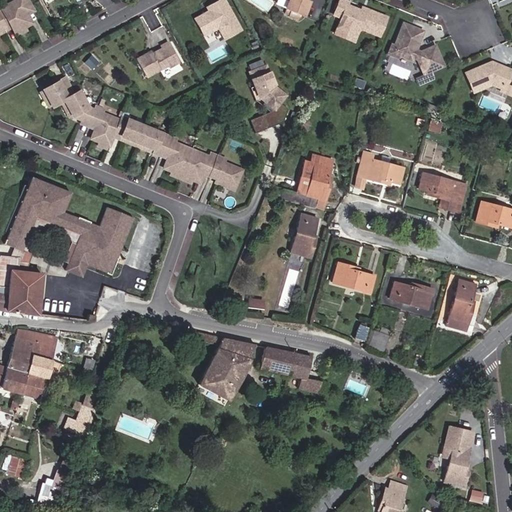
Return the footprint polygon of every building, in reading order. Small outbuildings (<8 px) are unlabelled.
[(0,29),(10,24),(11,27),(14,33),(16,32),(24,28),(31,24),(27,17),(25,13),(32,10),(27,0),(16,0),(0,9),(0,29)] [(241,30),(224,0),(219,0),(206,7),(208,11),(209,13),(206,15),(204,14),(194,19),(203,36),(217,28),(224,40),(241,30)] [(287,0),(284,8),(285,9),(290,11),(288,15),(287,17),(297,21),(299,15),(303,16),(309,2),(303,0),(287,0)] [(378,36),(386,18),(365,9),(364,12),(360,11),(346,5),(347,2),(343,0),(338,0),(333,14),(340,18),(338,23),(340,28),(352,33),(357,31),(358,28),(378,36)] [(353,41),(357,31),(352,33),(340,28),(338,23),(334,33),(353,41)] [(415,51),(423,31),(403,23),(394,45),(391,44),(387,54),(397,58),(398,55),(411,61),(412,58),(417,59),(423,74),(442,66),(434,46),(419,52),(415,51)] [(0,33),(11,27),(10,24),(0,29),(0,33)] [(168,68),(179,62),(168,42),(160,46),(162,49),(151,54),(147,57),(145,54),(136,60),(145,77),(167,66),(168,68)] [(93,69),(99,61),(92,55),(85,62),(93,69)] [(510,86),(511,80),(511,71),(495,64),(494,66),(488,63),(464,73),(472,92),(490,85),(501,89),(503,83),(510,86)] [(274,85),(266,65),(248,72),(258,97),(274,110),(272,114),(283,123),(288,109),(281,103),(287,96),(274,85)] [(432,77),(430,73),(420,77),(422,82),(432,77)] [(175,139),(121,117),(120,120),(102,113),(103,109),(95,106),(94,110),(88,108),(79,91),(73,94),(64,78),(42,90),(50,105),(51,107),(60,102),(63,100),(71,115),(71,116),(81,121),(95,127),(94,129),(90,139),(98,142),(107,146),(109,147),(113,137),(114,134),(167,156),(166,159),(162,168),(170,172),(191,180),(199,183),(203,174),(205,171),(217,176),(216,179),(214,183),(233,191),(242,170),(223,163),(225,159),(210,154),(209,157),(174,143),(175,139)] [(507,94),(510,86),(503,83),(501,89),(500,91),(507,94)] [(50,105),(42,90),(39,92),(47,107),(50,105)] [(71,115),(63,100),(60,102),(68,117),(71,115)] [(255,134),(283,123),(272,114),(270,113),(250,121),(255,134)] [(95,127),(81,121),(80,124),(94,129),(95,127)] [(438,133),(441,124),(430,121),(427,130),(438,133)] [(167,156),(114,134),(113,137),(166,159),(167,156)] [(492,148),(495,138),(487,136),(484,146),(492,148)] [(372,155),(363,152),(356,176),(357,176),(364,178),(384,184),(384,181),(389,182),(398,184),(402,169),(388,165),(379,162),(371,160),(372,155)] [(322,210),(329,182),(326,181),(327,177),(332,160),(312,155),(310,163),(304,161),(296,192),(271,186),(268,196),(322,210)] [(388,165),(389,158),(381,156),(379,162),(388,165)] [(217,176),(205,171),(203,174),(216,179),(217,176)] [(191,180),(170,172),(169,175),(190,183),(191,180)] [(458,213),(466,185),(422,173),(418,189),(427,191),(431,193),(430,195),(441,198),(439,207),(458,213)] [(361,189),(364,178),(357,176),(354,187),(361,189)] [(63,212),(70,193),(31,177),(4,244),(13,248),(21,251),(35,217),(79,235),(67,264),(64,271),(82,278),(87,265),(106,273),(111,275),(117,259),(133,218),(106,207),(98,227),(89,223),(90,222),(77,217),(77,218),(63,212)] [(511,228),(511,210),(480,202),(475,222),(496,227),(497,224),(511,228)] [(309,258),(314,240),(311,239),(312,236),(316,219),(300,214),(290,252),(309,258)] [(32,254),(29,247),(36,228),(43,226),(68,236),(70,242),(63,262),(67,264),(79,235),(35,217),(21,251),(13,248),(9,257),(19,257),(17,271),(25,272),(32,254)] [(37,315),(41,274),(25,272),(17,271),(19,257),(9,257),(0,255),(0,287),(7,288),(7,293),(0,291),(0,309),(5,311),(37,315)] [(369,293),(373,277),(357,272),(353,271),(354,268),(337,263),(332,283),(369,293)] [(465,331),(472,306),(469,305),(470,301),(474,285),(458,280),(445,325),(465,331)] [(426,309),(432,290),(415,285),(414,288),(410,287),(393,282),(388,299),(426,309)] [(248,306),(264,307),(264,299),(248,298),(248,306)] [(365,342),(369,329),(359,325),(354,338),(365,342)] [(50,360),(56,337),(16,329),(14,337),(34,342),(30,355),(50,360)] [(382,353),(388,336),(374,330),(367,348),(382,353)] [(242,375),(249,359),(254,345),(185,331),(184,337),(218,345),(198,384),(227,401),(242,375)] [(30,355),(34,342),(14,337),(5,368),(25,373),(30,355)] [(92,361),(95,348),(86,346),(80,371),(90,374),(93,361),(92,361)] [(306,378),(311,357),(265,347),(264,348),(259,369),(300,378),(297,389),(318,394),(321,382),(306,378)] [(45,379),(50,360),(30,355),(25,373),(26,373),(45,379)] [(421,368),(424,361),(415,357),(412,365),(421,368)] [(0,387),(20,394),(26,373),(25,373),(5,368),(0,365),(0,387)] [(39,399),(45,379),(26,373),(20,394),(39,399)] [(76,401),(73,408),(79,411),(75,422),(67,419),(64,428),(85,436),(95,409),(90,407),(95,395),(87,392),(82,404),(76,401)] [(471,433),(448,427),(444,443),(452,445),(448,459),(443,482),(462,487),(467,469),(463,468),(464,465),(471,433)] [(64,438),(75,442),(77,437),(66,433),(64,438)] [(452,445),(444,443),(440,457),(448,459),(452,445)] [(21,478),(27,460),(12,455),(7,474),(21,478)] [(66,485),(74,464),(63,460),(55,481),(66,485)] [(396,511),(405,487),(390,481),(387,489),(384,488),(377,510),(380,511),(379,511),(396,511)] [(60,501),(64,490),(44,484),(40,501),(60,501)] [(482,503),(484,494),(472,491),(470,500),(482,503)] [(436,508),(441,501),(432,495),(427,502),(436,508)]
